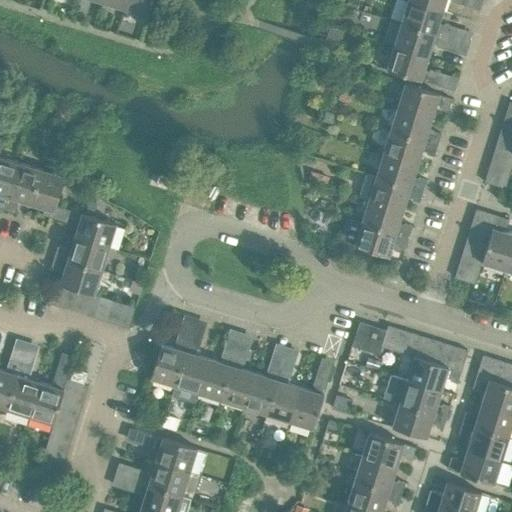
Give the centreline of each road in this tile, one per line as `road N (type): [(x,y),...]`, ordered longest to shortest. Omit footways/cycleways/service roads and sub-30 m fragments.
road 1 (residential): [(429,315),(490,105),(478,69),(496,11)]
road 2 (residential): [(317,284),(307,257),(211,226),(188,233),(173,275)]
road 3 (residential): [(117,338),(83,452),(104,475),(92,511)]
road 4 (residential): [(173,275),(191,293),(271,316),(298,309),(317,284)]
road 5 (residential): [(0,319),(33,329),(60,319),(117,338)]
